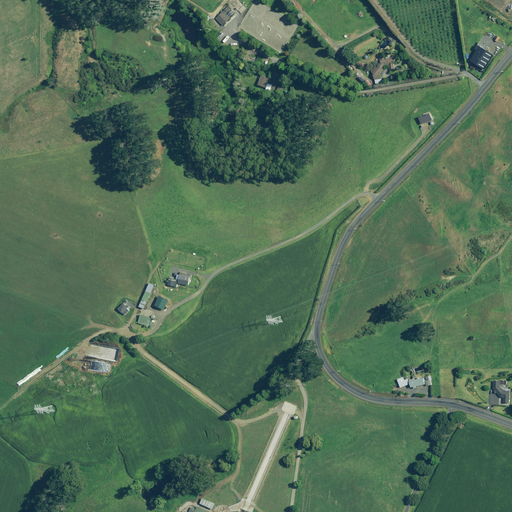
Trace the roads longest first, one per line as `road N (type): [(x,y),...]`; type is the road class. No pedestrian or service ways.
road 1 (tertiary): [(511,53),(356,221),(316,326),(325,364),(355,391),(451,404),(511,425)]
road 2 (track): [(261,511),(224,481),(237,464),(233,419),(119,329),(97,332),(0,407)]
road 3 (track): [(289,511),(303,410),(300,354),(316,326)]
